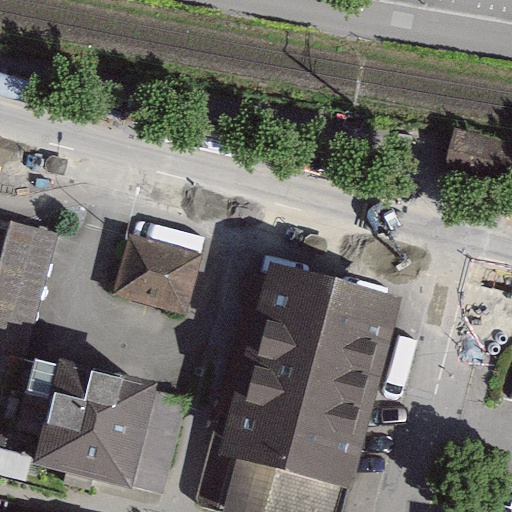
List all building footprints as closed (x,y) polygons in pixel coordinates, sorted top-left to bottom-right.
[(511,152),(456,138),(447,174),(511,190),(511,152)] [(0,322),(25,232),(0,226),(0,322)] [(219,262),(142,241),(125,300),(203,321),(219,262)] [(364,479),(412,294),(301,265),(258,432),(253,450),(364,479)] [(192,404),(16,361),(0,425),(0,452),(166,491),(192,404)] [(258,432),(224,423),(200,511),(355,511),(364,479),(253,450),(258,432)]
